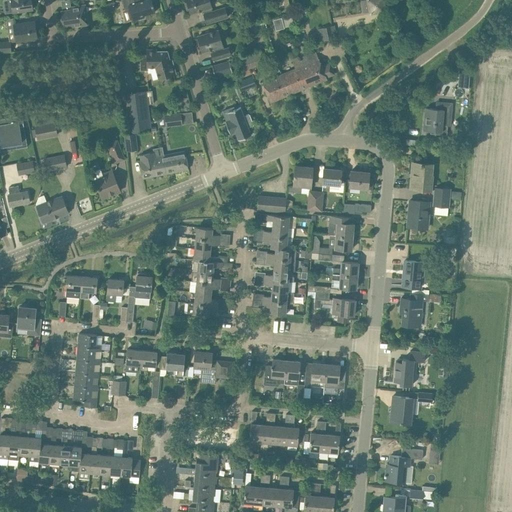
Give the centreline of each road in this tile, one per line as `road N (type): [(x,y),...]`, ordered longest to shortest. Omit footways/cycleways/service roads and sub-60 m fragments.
road 1 (unclassified): [(371,347),(386,161),(373,145),(342,141)]
road 2 (unclassified): [(0,262),(220,175)]
road 3 (unclassified): [(342,141),(352,111),(471,24),(489,0)]
road 4 (unclassified): [(358,511),(371,347)]
road 5 (residential): [(179,30),(67,39),(51,30),(46,0)]
road 6 (residential): [(0,499),(159,511)]
road 7 (residential): [(220,175),(179,30)]
road 8 (residential): [(247,335),(238,410),(165,408)]
road 9 (residential): [(165,408),(127,409),(119,426),(50,420),(50,413)]
road 10 (unclassified): [(220,175),(301,141),(342,141)]
road 11 (residential): [(247,335),(238,311),(245,211)]
road 12 (residential): [(371,347),(247,335)]
